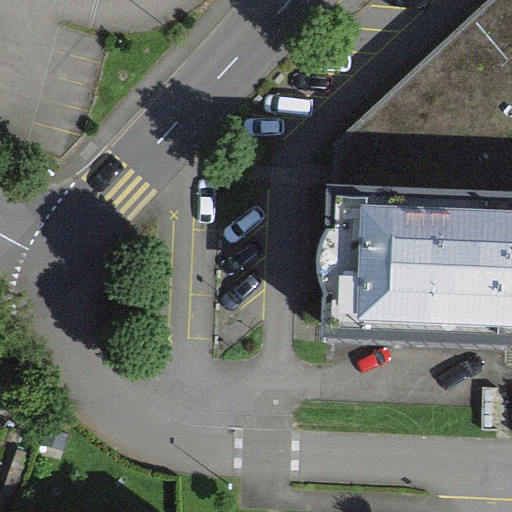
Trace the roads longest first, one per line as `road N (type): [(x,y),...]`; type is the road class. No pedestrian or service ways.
road 1 (residential): [(62,267),(50,296),(55,355),(87,401),(132,429),(269,447),(511,454)]
road 2 (residential): [(290,0),(119,183),(62,267)]
